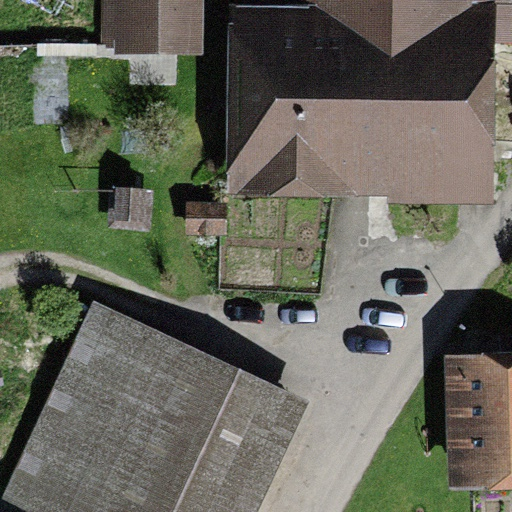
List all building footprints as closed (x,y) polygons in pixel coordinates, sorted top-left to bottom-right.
[(208,0),(107,0),(109,61),(209,59),(208,0)] [(229,0),(224,202),(490,208),(494,0),(229,0)] [(221,207),(191,207),(191,231),(221,230),(221,207)] [(275,511),(322,412),(103,311),(8,511),(275,511)] [(511,346),(467,347),(467,475),(511,474),(511,346)]
